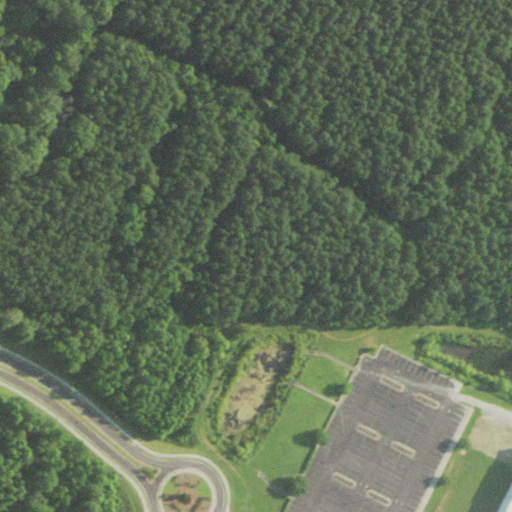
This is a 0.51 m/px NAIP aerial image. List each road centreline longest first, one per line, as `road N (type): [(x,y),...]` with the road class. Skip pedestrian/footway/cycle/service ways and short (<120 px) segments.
road 1 (residential): [(174,467),(136,456),(62,393),(0,358)]
road 2 (residential): [(0,374),(65,413),(152,501)]
road 3 (residential): [(218,511),(215,480),(187,464),(160,476),(154,511)]
